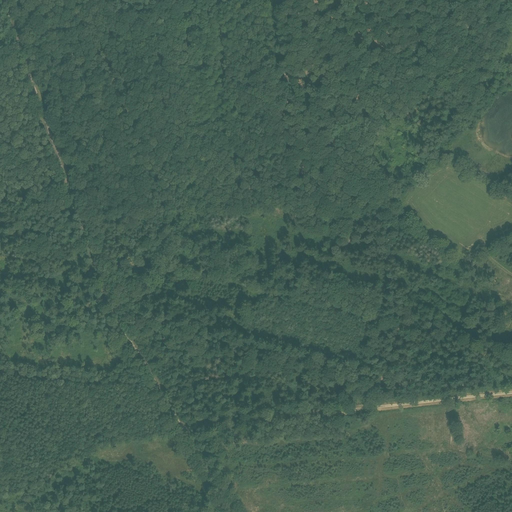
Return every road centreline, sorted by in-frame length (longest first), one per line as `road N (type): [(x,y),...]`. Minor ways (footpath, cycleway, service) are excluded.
road 1 (track): [(511,360),(414,284),(297,256),(268,0)]
road 2 (track): [(176,426),(71,195),(6,0)]
road 3 (track): [(511,391),(176,426)]
